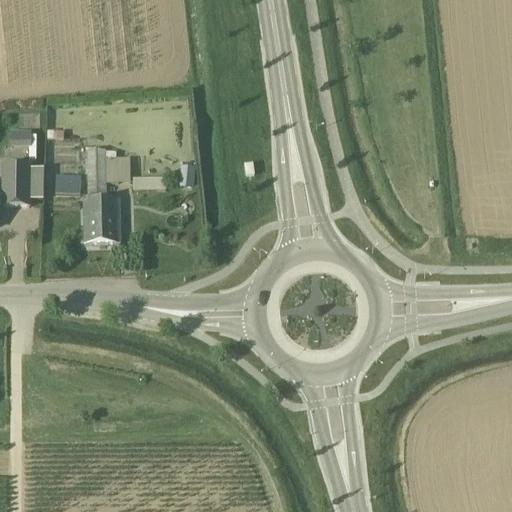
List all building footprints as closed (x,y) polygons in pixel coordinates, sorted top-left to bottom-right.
[(65,134),(47,133),(47,143),(65,143),(65,134)] [(106,201),(106,186),(118,186),(117,161),(105,161),(105,155),(88,155),(88,175),(86,175),(86,201),(106,201)] [(252,165),(244,166),(245,178),(253,177),(252,165)] [(30,211),(32,169),(5,168),(4,198),(0,197),(0,206),(3,207),(3,209),(30,211)] [(181,169),(179,190),(193,192),(195,171),(181,169)] [(81,179),(56,178),(55,198),(81,199),(81,179)] [(132,194),(165,193),(165,181),(132,182),(132,194)] [(83,204),(85,247),(119,247),(118,203),(83,204)]
